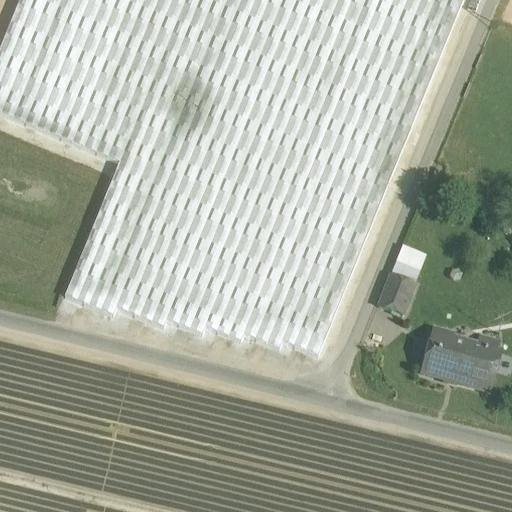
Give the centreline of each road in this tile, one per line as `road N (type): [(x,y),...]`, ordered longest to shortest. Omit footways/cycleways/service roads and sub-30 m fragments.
road 1 (unclassified): [(496,0),(327,399)]
road 2 (unclassified): [(327,399),(0,325)]
road 3 (unclassified): [(511,446),(327,399)]
